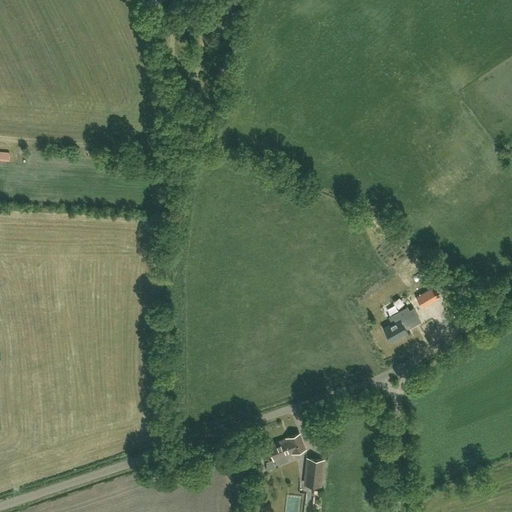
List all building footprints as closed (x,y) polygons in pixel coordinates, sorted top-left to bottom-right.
[(234,3),(219,3),(218,25),(234,26),(234,3)] [(511,171),(502,166),(497,173),(504,177),(506,173),(511,176),(511,171)] [(422,307),(439,297),(433,287),(416,297),(422,307)] [(432,326),(423,309),(406,319),(407,320),(402,323),(400,319),(384,328),(391,341),(407,331),(406,329),(411,326),(416,335),(432,326)] [(273,459),(277,458),(280,466),(290,462),(287,454),(291,452),(291,453),(304,448),(299,433),(286,438),(268,445),(273,459)] [(307,458),(304,483),(320,485),(323,460),(307,458)] [(289,497),(288,511),(300,511),(301,497),(289,497)]
